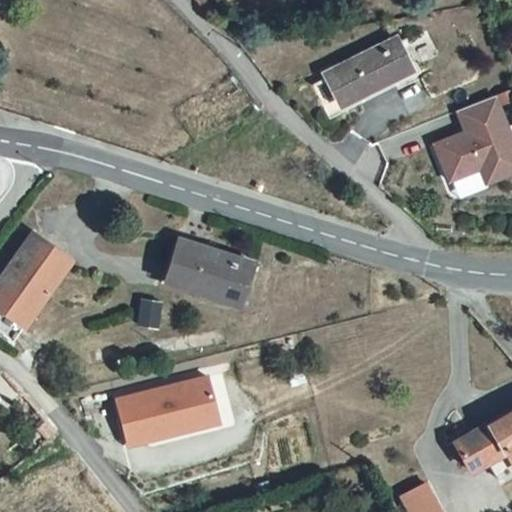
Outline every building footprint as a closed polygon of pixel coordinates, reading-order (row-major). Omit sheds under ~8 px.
[(413,75),(395,33),(328,67),(344,111),(413,75)] [(446,178),(478,165),(484,181),(511,169),(511,146),(492,96),(457,110),(464,129),(432,142),(446,178)] [(71,262),(32,235),(0,278),(0,306),(0,307),(24,324),(71,262)] [(252,266),(179,240),(164,283),(237,309),(252,266)] [(159,304),(140,300),(135,326),(154,330),(159,304)] [(24,324),(0,307),(0,306),(0,330),(12,339),(24,324)] [(219,418),(210,377),(117,399),(127,440),(219,418)] [(511,411),(487,425),(503,454),(511,449),(511,411)] [(53,429),(43,418),(34,425),(44,437),(53,429)] [(487,425),(465,438),(483,471),(505,459),(503,454),(487,425)] [(445,511),(431,482),(402,496),(409,511),(445,511)]
